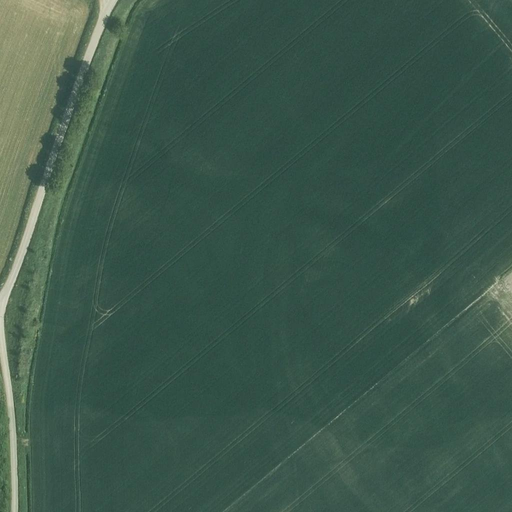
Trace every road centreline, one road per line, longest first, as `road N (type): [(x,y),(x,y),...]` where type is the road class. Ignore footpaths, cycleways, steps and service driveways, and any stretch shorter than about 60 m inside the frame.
road 1 (unclassified): [(0,296),(110,0)]
road 2 (unclassified): [(14,511),(0,336)]
